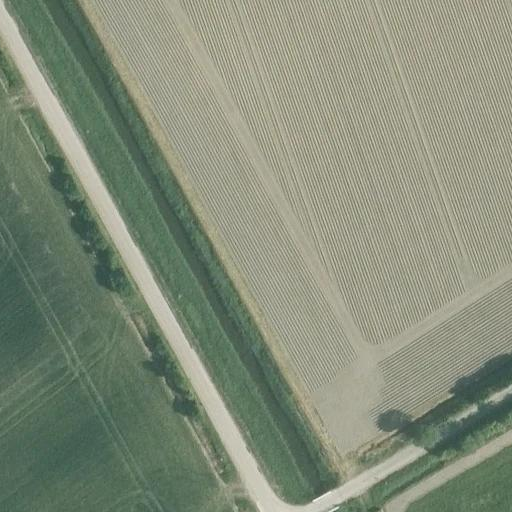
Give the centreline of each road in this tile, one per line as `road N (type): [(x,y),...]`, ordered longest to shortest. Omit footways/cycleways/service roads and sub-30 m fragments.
road 1 (unclassified): [(271,511),(0,14)]
road 2 (unclassified): [(306,511),(511,390)]
